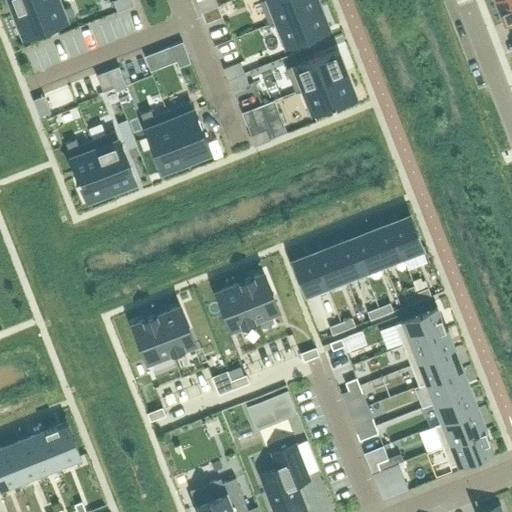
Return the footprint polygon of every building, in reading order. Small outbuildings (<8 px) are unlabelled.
[(10,0),(15,13),(47,0),(10,0)] [(47,0),(15,13),(24,35),(74,15),(70,5),(61,8),(57,0),(47,0)] [(131,0),(112,0),(117,11),(134,4),(131,0)] [(215,0),(196,0),(201,11),(217,5),(215,0)] [(316,0),(258,0),(259,0),(268,25),(273,23),(272,22),(318,4),(316,0)] [(511,0),(495,0),(504,21),(511,18),(511,0)] [(318,4),(272,22),(273,23),(281,45),(327,27),(318,4)] [(217,5),(201,11),(205,23),(222,16),(217,5)] [(182,40),(171,45),(177,61),(188,57),(182,40)] [(335,48),(285,67),(294,91),(299,90),(299,89),(344,71),(335,48)] [(239,61),(222,67),(227,78),(244,72),(239,61)] [(118,65),(107,70),(114,86),(125,82),(118,65)] [(107,70),(96,74),(102,91),(114,86),(107,70)] [(344,71),(299,89),(299,90),(308,112),(331,103),(333,107),(351,99),(350,96),(353,94),(344,71)] [(244,72),(227,78),(231,90),(248,83),(244,72)] [(43,94),(32,99),(39,116),(50,111),(43,94)] [(189,100),(165,109),(185,159),(208,150),(189,100)] [(150,108),(140,112),(162,168),(185,159),(165,109),(152,114),(150,108)] [(265,128),(249,134),(253,145),(270,139),(265,128)] [(114,130),(91,139),(110,188),(133,179),(114,130)] [(75,138),(65,142),(78,175),(75,177),(82,196),(86,194),(87,198),(110,188),(91,139),(77,144),(75,138)] [(409,214),(389,222),(401,253),(421,246),(409,214)] [(389,222),(370,230),(382,261),(401,253),(389,222)] [(370,230),(351,237),(363,268),(382,261),(370,230)] [(351,237),(332,245),(344,276),(363,268),(351,237)] [(332,245),(313,252),(325,283),(344,276),(332,245)] [(313,252),(293,260),(305,291),(325,283),(313,252)] [(262,271),(240,280),(254,318),(277,309),(262,271)] [(240,280),(216,290),(231,327),(254,318),(240,280)] [(427,287),(416,292),(419,299),(430,295),(427,287)] [(416,292),(405,296),(408,304),(419,299),(416,292)] [(389,302),(378,307),(381,314),(392,310),(389,302)] [(179,304),(156,313),(170,350),(175,363),(193,356),(188,343),(193,341),(179,304)] [(436,306),(394,323),(402,344),(445,327),(436,306)] [(378,307),(367,311),(370,319),(381,314),(378,307)] [(156,313),(133,322),(147,359),(152,372),(175,363),(170,350),(156,313)] [(351,317),(340,322),(343,329),(354,325),(351,317)] [(340,322),(329,326),(332,333),(343,329),(340,322)] [(445,327),(402,344),(410,364),(452,347),(445,327)] [(340,337),(329,342),(332,349),(343,345),(340,337)] [(316,346),(300,352),(303,360),(319,354),(316,346)] [(452,347),(410,364),(418,385),(427,382),(426,381),(460,367),(452,347)] [(460,367),(426,381),(427,382),(434,401),(468,388),(460,367)] [(226,370),(211,376),(218,393),(233,387),(230,379),(226,370)] [(245,373),(230,379),(233,387),(249,381),(245,373)] [(356,377),(344,381),(347,389),(359,384),(356,377)] [(359,384),(347,389),(350,396),(362,392),(359,384)] [(287,388),(246,404),(251,416),(271,408),(275,419),(296,411),(287,388)] [(468,388),(434,401),(442,420),(442,421),(476,408),(468,388)] [(162,406),(146,412),(149,420),(165,414),(162,406)] [(442,420),(433,423),(441,445),(484,428),(476,408),(442,421),(442,420)] [(372,417),(360,421),(363,429),(374,424),(372,417)] [(66,421),(45,429),(58,463),(79,455),(66,421)] [(363,429),(356,432),(359,439),(377,432),(374,424),(363,429)] [(484,428),(441,445),(450,466),(492,449),(484,428)] [(45,429),(24,437),(38,471),(58,463),(45,429)] [(24,437),(4,445),(17,479),(38,471),(24,437)] [(276,467),(258,474),(273,511),(293,511),(306,507),(296,481),(309,476),(296,443),(271,452),(276,467)] [(4,445),(0,446),(0,485),(17,479),(4,445)] [(387,457),(376,462),(379,469),(390,465),(387,457)] [(390,465),(379,469),(382,477),(393,472),(390,465)] [(211,497),(195,504),(198,511),(242,511),(248,510),(235,476),(222,482),(220,477),(205,483),(211,497)] [(81,500),(74,503),(77,511),(84,511),(86,511),(81,500)]
